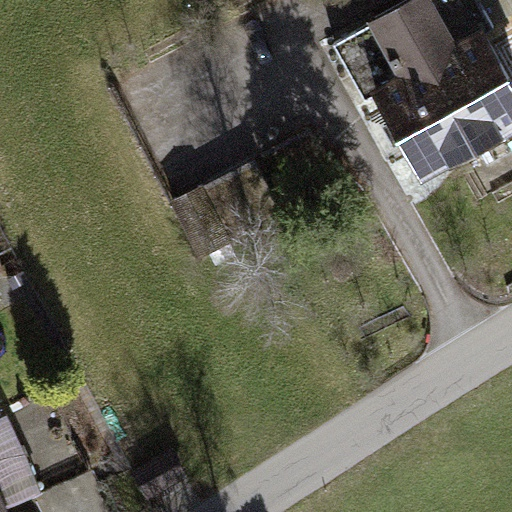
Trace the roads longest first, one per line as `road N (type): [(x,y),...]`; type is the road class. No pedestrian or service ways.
road 1 (unknown): [(478,358),(288,11)]
road 2 (unclassified): [(241,511),(511,338)]
